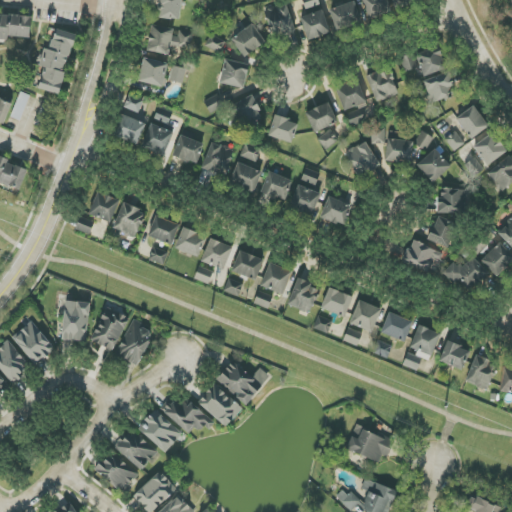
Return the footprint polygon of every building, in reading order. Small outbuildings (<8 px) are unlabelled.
[(179,20),(181,0),(159,0),(157,18),(179,20)] [(307,41),(329,34),(319,0),(305,5),(307,12),(300,14),(307,41)] [(362,0),(368,18),(392,10),(388,0),(362,0)] [(337,31),(361,22),(353,1),(329,10),(337,31)] [(295,32),(288,6),(265,12),(271,37),(295,32)] [(31,16),(0,14),(0,40),(8,40),(8,37),(31,38),(31,16)] [(265,44),(254,24),(231,38),(243,57),(265,44)] [(148,52),(170,54),(171,48),(191,49),(193,32),(176,31),(176,28),(150,26),(148,52)] [(75,34),(55,29),(50,50),(44,49),(39,67),(44,68),(39,89),(60,95),(75,34)] [(225,41),(212,34),(206,45),(219,53),(225,41)] [(423,77),(446,69),(439,47),(401,60),(406,72),(420,67),(423,77)] [(164,87),(167,62),(143,59),(139,83),(164,87)] [(219,83),(244,89),(250,65),(225,59),(219,83)] [(169,81),(183,84),(186,69),(173,66),(169,81)] [(365,77),(378,103),(399,93),(386,67),(365,77)] [(424,81),(430,104),(454,96),(448,74),(424,81)] [(345,111),(367,102),(357,80),(335,90),(345,111)] [(20,121),(30,96),(21,92),(11,117),(20,121)] [(138,114),(143,101),(129,95),(124,108),(138,114)] [(245,104),(234,100),(227,119),(254,129),(264,102),(248,96),(245,104)] [(0,121),(5,123),(12,102),(0,98),(0,121)] [(338,123),(329,102),(305,112),(314,133),(338,123)] [(472,140),(489,126),(473,105),(456,119),(472,140)] [(168,125),(173,112),(159,107),(154,120),(168,125)] [(360,107),(347,110),(351,124),(363,120),(360,107)] [(299,124),(276,115),(268,135),(291,144),(299,124)] [(140,144),(145,122),(120,116),(115,138),(140,144)] [(173,132),(150,124),(143,149),(166,156),(173,132)] [(372,144),(385,144),(384,129),(372,130),(372,144)] [(454,152),(465,144),(455,131),(445,139),(454,152)] [(487,166),(506,153),(492,131),(472,144),(487,166)] [(204,143),(179,136),(174,157),(198,164),(204,143)] [(386,162),(412,163),(413,141),(387,140),(386,162)] [(380,165),(365,141),(345,154),(360,177),(380,165)] [(203,169),(226,176),(234,150),(211,143),(203,169)] [(261,149),(245,143),(240,157),(256,163),(261,149)] [(452,166),(434,148),(416,166),(433,184),(452,166)] [(498,190),(511,182),(511,158),(511,157),(487,170),(498,190)] [(28,167),(0,158),(0,182),(21,189),(28,167)] [(261,170),(236,164),(231,185),(256,191),(261,170)] [(316,186),(320,173),(305,169),(301,182),(316,186)] [(292,180),(268,173),(262,194),(286,201),(292,180)] [(289,205),(312,215),(321,195),(298,185),(289,205)] [(464,189),(441,189),(441,198),(438,198),(437,214),(464,215),(464,189)] [(119,199),(92,191),(85,214),(113,222),(119,199)] [(352,206),(328,197),(321,217),(345,226),(352,206)] [(113,230),(136,239),(146,212),(123,203),(113,230)] [(148,236),(173,245),(180,225),(156,216),(148,236)] [(456,223),(437,216),(428,241),(447,247),(456,223)] [(91,235),(94,221),(79,217),(75,230),(91,235)] [(511,220),(497,233),(511,249),(511,220)] [(175,249),(199,258),(206,237),(183,228),(175,249)] [(233,248),(211,239),(201,262),(224,271),(233,248)] [(403,263),(429,272),(433,259),(441,261),(444,253),(411,241),(403,263)] [(497,277),(511,262),(511,255),(499,242),(481,261),(497,277)] [(150,260),(164,265),(169,253),(155,247),(150,260)] [(263,259),(239,252),(233,273),(258,280),(263,259)] [(462,269),(454,261),(443,274),(455,285),(460,279),(472,291),(489,273),(472,257),(462,269)] [(261,288),(284,295),(292,271),(269,264),(261,288)] [(213,272),(199,266),(194,279),(208,285),(213,272)] [(223,291),(239,297),(244,285),(228,278),(223,291)] [(311,314),(321,289),(299,280),(289,305),(311,314)] [(345,318),(353,297),(329,288),(321,308),(345,318)] [(273,296),(258,291),(254,304),(269,308),(273,296)] [(87,342),(89,302),(64,301),(62,341),(87,342)] [(372,333),(381,310),(359,301),(349,324),(372,333)] [(127,316),(104,308),(93,343),(116,351),(127,316)] [(407,341),(412,320),(387,313),(382,334),(407,341)] [(333,321),(319,316),(313,328),(327,334),(333,321)] [(154,331),(132,321),(116,356),(138,366),(154,331)] [(14,338),(35,365),(54,350),(33,323),(14,338)] [(432,357),(441,334),(418,325),(410,348),(432,357)] [(362,333),(347,328),(343,342),(358,346),(362,333)] [(439,361),(462,371),(471,351),(448,341),(439,361)] [(374,355),(389,358),(392,345),(378,342),(374,355)] [(0,368),(12,384),(30,370),(8,343),(0,348),(0,368)] [(422,359),(408,353),(403,366),(417,372),(422,359)] [(489,390),(497,363),(474,356),(467,383),(489,390)] [(251,378),(233,362),(217,379),(245,405),(271,378),(260,368),(251,378)] [(511,393),(511,368),(502,368),(501,393),(511,393)] [(242,409),(214,384),(198,403),(226,427),(242,409)] [(188,435),(195,428),(202,434),(213,423),(190,401),(185,406),(176,398),(164,411),(188,435)] [(139,428),(165,453),(182,435),(156,410),(139,428)] [(380,461),(382,456),(388,458),(394,440),(354,428),(347,451),(380,461)] [(116,450),(143,470),(158,452),(130,431),(116,450)] [(124,493),(138,473),(110,452),(95,472),(124,493)] [(147,511),(152,511),(176,490),(160,472),(133,497),(147,511)] [(361,489),(369,493),(362,510),(367,511),(389,511),(398,492),(365,478),(361,489)] [(337,497),(351,511),(359,503),(345,489),(337,497)] [(193,511),(179,495),(159,511),(193,511)] [(471,496),(467,507),(477,511),(476,511),(503,511),(505,509),(471,496)] [(78,511),(74,503),(53,511),(78,511)]
